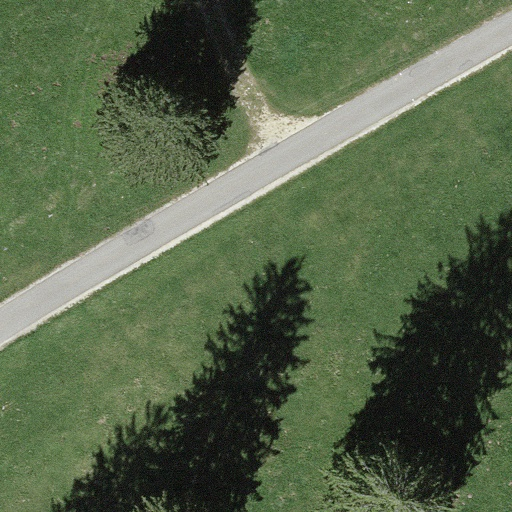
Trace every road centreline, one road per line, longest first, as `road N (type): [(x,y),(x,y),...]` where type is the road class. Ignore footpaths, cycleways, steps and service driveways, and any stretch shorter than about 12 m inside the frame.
road 1 (unclassified): [(0,330),(278,158),(511,30)]
road 2 (track): [(206,0),(278,158)]
